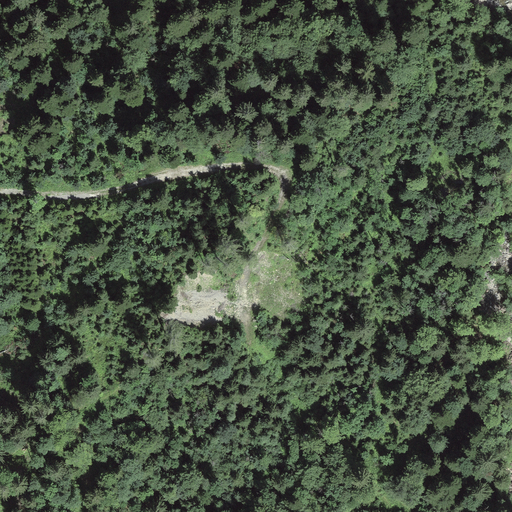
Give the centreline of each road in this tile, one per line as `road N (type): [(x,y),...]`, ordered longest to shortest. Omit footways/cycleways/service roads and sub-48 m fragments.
road 1 (track): [(0,188),(93,192),(234,166),(282,174),(279,207),(245,282),(256,358),(294,417),(369,472),(401,511)]
road 2 (track): [(81,511),(71,445),(0,390)]
road 3 (track): [(296,0),(354,40),(430,60)]
